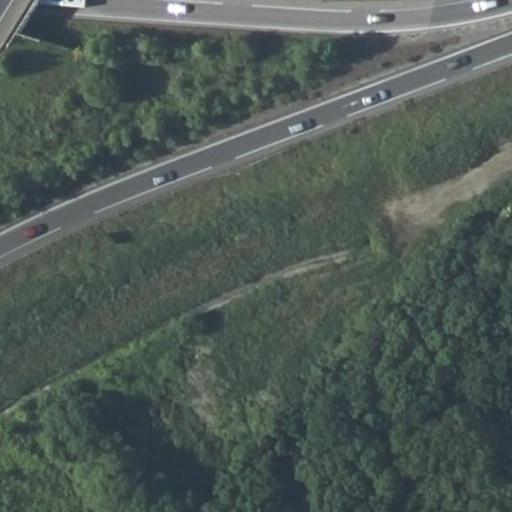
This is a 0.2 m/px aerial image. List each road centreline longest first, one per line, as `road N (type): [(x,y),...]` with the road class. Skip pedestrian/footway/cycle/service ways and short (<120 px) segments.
road 1 (trunk): [(0,245),(266,132),(511,41)]
road 2 (trunk): [(511,0),(458,13),(332,18),(40,0)]
